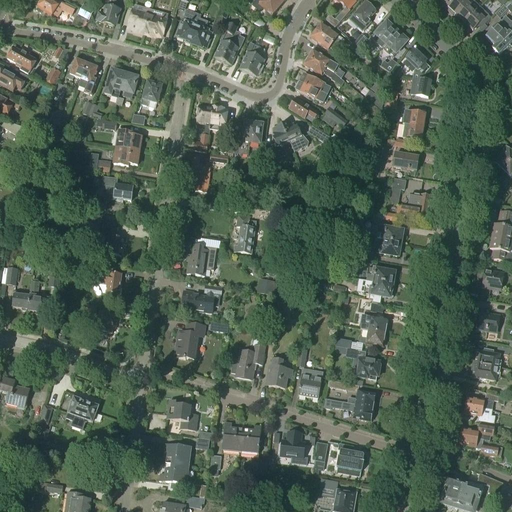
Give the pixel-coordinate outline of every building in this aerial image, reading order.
[(38,8),(36,11),(40,14),(42,11),(52,17),(53,15),(57,18),(62,11),(72,16),(75,10),(66,5),(65,6),(60,4),(59,5),(54,2),(54,3),(48,0),(42,0),(38,8)] [(257,0),(251,7),(259,13),(262,13),(264,11),(272,18),(280,8),(270,0),(257,0)] [(333,0),(339,4),(339,3),(345,9),(335,20),(335,21),(329,16),(324,21),(334,29),(338,24),(339,25),(350,12),(348,11),(355,3),(354,1),(354,0),(333,0)] [(456,0),(439,0),(439,1),(441,2),(439,4),(446,11),(456,0)] [(456,16),(467,5),(471,1),(470,0),(456,0),(446,11),(452,17),(454,15),(456,16)] [(511,0),(509,0),(495,15),(500,20),(508,11),(510,13),(511,11),(511,0)] [(462,26),(475,13),(479,9),(471,1),(467,5),(456,16),(458,18),(456,20),(462,26)] [(367,21),(374,13),(374,14),(375,13),(371,9),(371,8),(368,5),(367,5),(365,4),(364,5),(365,5),(353,18),(359,23),(356,26),(362,32),(370,24),(367,21)] [(91,16),(94,11),(83,6),(81,11),(91,16)] [(115,27),(119,11),(105,7),(103,15),(98,14),(96,22),(102,23),(102,24),(115,27)] [(138,14),(140,8),(135,7),(133,13),(133,12),(128,30),(135,32),(135,33),(144,36),(149,17),(138,14)] [(226,20),(230,11),(223,8),(219,18),(226,20)] [(472,32),(487,17),(479,9),(475,13),(462,26),(469,32),(470,31),(472,32)] [(89,21),(91,16),(81,11),(78,16),(89,21)] [(166,22),(168,16),(151,11),(150,17),(149,17),(144,36),(154,38),(154,37),(162,39),(167,22),(166,22)] [(191,46),(200,20),(201,17),(186,11),(182,23),(178,33),(179,34),(177,39),(185,42),(186,44),(191,46)] [(511,21),(511,24),(506,19),(486,39),(494,48),(492,50),(493,50),(511,30),(511,21)] [(207,46),(212,34),(211,34),(214,26),(200,20),(191,46),(205,51),(206,46),(207,46)] [(223,63),(234,37),(235,33),(233,37),(233,36),(236,28),(228,24),(224,33),(225,33),(221,42),(222,43),(220,48),(219,48),(216,55),(217,56),(215,59),(223,63)] [(375,36),(376,36),(372,40),(376,44),(382,49),(385,46),(397,33),(396,33),(396,31),(393,28),(391,28),(386,24),(375,36)] [(341,50),(345,45),(343,44),(345,42),(321,25),(316,32),(341,50)] [(511,48),(511,47),(511,30),(493,50),(499,56),(509,46),(511,48)] [(341,50),(316,32),(311,39),(328,52),(329,49),(337,55),(341,50)] [(223,63),(230,66),(232,63),(236,56),(235,55),(237,50),(239,51),(244,40),(239,37),(240,35),(236,33),(234,37),(223,63)] [(385,46),(382,49),(392,59),(396,55),(407,43),(403,39),(403,37),(399,34),(398,34),(397,33),(385,46)] [(363,45),(366,40),(361,36),(354,45),(358,48),(362,44),(363,45)] [(365,55),(369,50),(363,45),(362,44),(358,48),(359,49),(358,50),(365,55)] [(260,49),(251,45),(246,54),(248,55),(246,60),(245,60),(242,67),(241,71),(248,75),(260,49)] [(20,53),(13,49),(7,60),(16,65),(16,67),(20,69),(19,71),(28,76),(30,72),(36,62),(28,57),(29,55),(22,51),(20,53)] [(259,76),(263,68),(261,67),(263,61),(262,60),(265,52),(260,49),(248,75),(255,78),(257,75),(259,76)] [(58,60),(62,52),(58,50),(53,57),(58,60)] [(342,80),(345,75),(336,69),(337,68),(331,63),(312,52),(308,59),(336,76),(342,80)] [(414,72),(413,75),(425,77),(425,74),(420,69),(426,63),(420,57),(421,55),(417,52),(416,53),(414,52),(406,61),(416,70),(414,72)] [(336,76),(308,59),(303,67),(322,78),(323,75),(332,81),(331,82),(341,88),(344,83),(341,81),(342,80),(336,76)] [(81,81),(87,65),(76,61),(72,70),(71,70),(67,79),(72,81),(73,78),(81,81)] [(397,65),(392,61),(387,65),(384,62),(380,68),(390,75),(390,74),(397,65)] [(59,74),(62,68),(56,65),(53,70),(52,70),(45,83),(55,89),(59,81),(58,80),(61,75),(59,74)] [(91,97),(98,81),(94,79),(98,70),(87,65),(81,81),(78,87),(85,90),(84,93),(91,97)] [(396,77),(402,69),(397,65),(390,74),(390,75),(396,77)] [(11,77),(1,72),(0,73),(0,89),(0,90),(2,87),(13,93),(16,88),(21,91),(28,78),(14,72),(11,77)] [(112,72),(108,88),(106,87),(104,96),(107,97),(107,98),(110,99),(111,98),(117,99),(118,100),(118,99),(120,92),(125,76),(112,72)] [(414,87),(413,87),(411,97),(428,100),(428,97),(430,97),(430,93),(429,92),(431,83),(424,82),(425,77),(413,75),(413,81),(415,81),(414,87)] [(133,96),(137,79),(125,76),(120,92),(125,93),(123,98),(131,100),(132,95),(133,96)] [(330,99),(333,94),(324,89),(325,87),(303,76),(299,84),(329,98),(329,99),(330,99)] [(161,86),(154,84),(153,85),(148,84),(146,91),(145,91),(142,100),(143,101),(141,106),(147,108),(149,102),(156,104),(161,88),(160,88),(161,86)] [(326,105),(329,99),(329,98),(299,84),(296,92),(323,105),(324,104),(326,105)] [(62,100),(66,88),(59,85),(54,97),(62,100)] [(382,100),(387,94),(376,85),(371,91),(382,100)] [(397,101),(398,93),(388,91),(387,94),(386,99),(397,101)] [(365,98),(365,99),(381,111),(384,103),(370,92),(370,93),(365,98)] [(0,113),(7,117),(13,107),(18,110),(21,104),(9,98),(7,102),(0,98),(0,113)] [(118,100),(117,99),(116,106),(122,108),(124,101),(118,99),(118,100)] [(315,121),(318,116),(296,101),(289,111),(304,121),(307,116),(315,121)] [(396,110),(397,103),(387,102),(386,109),(396,110)] [(89,115),(93,106),(86,104),(82,115),(88,118),(89,115)] [(89,115),(88,118),(94,120),(94,119),(101,121),(103,117),(96,114),(99,108),(93,106),(89,115)] [(209,137),(210,126),(212,111),(200,109),(197,125),(205,126),(203,137),(209,137)] [(224,128),(227,113),(223,112),(223,111),(213,109),(212,111),(210,126),(224,128)] [(325,115),(326,116),(332,121),(343,129),(347,123),(329,109),(325,115)] [(43,124),(45,116),(35,112),(32,120),(43,124)] [(403,126),(405,126),(423,129),(423,128),(425,128),(425,123),(424,123),(425,116),(405,113),(403,126)] [(143,127),(145,118),(134,116),(131,125),(143,127)] [(332,121),(326,116),(322,121),(328,126),(332,121)] [(116,132),(117,123),(104,121),(102,130),(116,132)] [(0,136),(4,130),(19,138),(24,129),(5,122),(2,128),(0,127),(0,136)] [(262,126),(262,124),(254,123),(254,125),(245,124),(243,146),(235,145),(233,155),(248,157),(249,144),(260,145),(262,127),(262,126)] [(290,124),(289,123),(282,127),(289,143),(294,154),(307,148),(308,144),(302,136),(301,137),(297,129),(295,129),(294,127),(293,127),(292,125),(291,126),(290,124)] [(423,129),(405,126),(403,140),(421,143),(421,141),(423,141),(423,136),(422,136),(423,129)] [(285,154),(282,146),(289,143),(282,127),(274,130),(274,131),(275,133),(273,134),(274,136),(273,136),(275,139),(273,140),(277,148),(272,151),(271,154),(265,153),(265,165),(272,166),(273,160),(281,156),(285,154)] [(330,148),(334,142),(312,128),(308,134),(330,148)] [(142,139),(133,138),(133,135),(118,133),(116,150),(123,151),(139,153),(142,139)] [(405,150),(407,142),(397,141),(396,143),(390,142),(389,147),(405,150)] [(206,154),(208,145),(195,143),(193,153),(206,154)] [(230,145),(221,143),(219,155),(227,157),(230,145)] [(370,166),(381,169),(385,147),(375,144),(370,166)] [(364,148),(359,157),(366,162),(372,153),(364,148)] [(504,172),(511,162),(511,148),(506,155),(502,152),(493,162),(504,172)] [(137,167),(139,153),(123,151),(116,150),(114,165),(128,168),(129,165),(137,167)] [(109,173),(111,164),(98,162),(99,156),(91,155),(89,171),(109,173)] [(416,172),(416,171),(418,170),(418,167),(417,165),(418,159),(394,155),(392,168),(416,172)] [(228,158),(212,156),(211,163),(227,165),(228,158)] [(359,158),(350,174),(360,179),(369,164),(360,159),(359,158)] [(207,162),(193,160),(190,185),(196,186),(195,192),(207,194),(208,186),(204,185),(207,162)] [(102,191),(108,192),(106,202),(122,205),(122,202),(131,203),(133,190),(116,187),(117,181),(104,179),(103,187),(102,191)] [(404,192),(406,183),(393,180),(389,203),(398,206),(400,192),(404,192)] [(420,197),(410,196),(408,209),(413,209),(429,212),(431,199),(420,197)] [(494,198),(492,203),(501,206),(503,201),(494,198)] [(106,212),(106,205),(92,203),(91,210),(106,212)] [(428,220),(429,212),(413,209),(408,209),(398,207),(397,212),(402,213),(401,216),(428,220)] [(277,221),(280,214),(271,210),(268,217),(277,221)] [(371,223),(374,216),(363,211),(360,217),(371,223)] [(492,238),(503,240),(511,242),(511,238),(511,229),(511,225),(511,215),(503,214),(502,219),(499,218),(498,225),(499,225),(499,227),(494,226),(492,238)] [(396,223),(397,216),(387,215),(386,221),(396,223)] [(251,256),(255,230),(256,223),(249,222),(249,219),(238,217),(237,228),(240,229),(237,248),(234,247),(233,254),(251,256)] [(125,249),(126,240),(115,239),(116,235),(117,235),(118,228),(119,220),(104,218),(103,227),(108,228),(107,234),(109,234),(107,247),(101,246),(100,254),(106,255),(105,256),(121,258),(122,249),(125,249)] [(403,239),(402,238),(403,232),(385,229),(380,228),(379,233),(377,232),(376,241),(383,242),(400,245),(401,245),(402,244),(402,243),(403,239)] [(511,242),(503,240),(492,238),(490,251),(493,252),(492,261),(511,264),(511,254),(509,254),(511,242)] [(383,242),(376,241),(374,249),(376,250),(376,254),(381,255),(380,255),(398,258),(399,253),(401,252),(401,248),(400,246),(400,245),(383,242)] [(213,272),(216,250),(193,247),(192,258),(189,257),(187,275),(204,278),(205,271),(213,272)] [(362,259),(363,253),(351,251),(350,257),(362,259)] [(359,267),(361,261),(350,259),(349,265),(359,267)] [(269,276),(271,263),(262,262),(260,275),(269,276)] [(91,274),(92,266),(65,263),(64,270),(70,270),(69,279),(79,280),(80,273),(91,274)] [(16,288),(16,283),(18,271),(8,269),(5,287),(6,287),(16,288)] [(394,287),(396,280),(394,280),(395,274),(368,269),(367,275),(366,282),(394,287)] [(59,290),(61,273),(50,272),(48,289),(59,290)] [(501,291),(503,275),(485,272),(482,289),(492,291),(493,289),(501,291)] [(121,276),(109,274),(108,276),(98,274),(96,285),(107,287),(106,296),(104,295),(103,296),(102,296),(101,297),(101,298),(101,299),(101,300),(102,301),(103,301),(103,302),(112,303),(113,297),(119,298),(121,276)] [(30,296),(28,312),(35,313),(35,315),(39,316),(39,314),(41,314),(41,312),(46,313),(48,299),(43,298),(37,297),(39,284),(32,282),(30,296)] [(269,282),(267,295),(274,296),(276,284),(269,282)] [(382,298),(390,299),(391,293),(393,293),(394,287),(366,282),(365,288),(364,295),(369,296),(368,301),(372,302),(371,305),(380,306),(382,298)] [(220,296),(221,289),(206,287),(205,294),(208,295),(207,299),(193,297),(193,294),(184,293),(182,306),(188,307),(187,312),(211,315),(213,300),(212,300),(213,295),(220,296)] [(343,296),(345,289),(335,287),(333,293),(343,296)] [(21,293),(14,292),(12,309),(22,310),(22,312),(26,313),(26,311),(28,311),(28,312),(30,296),(30,298),(20,296),(21,293)] [(266,299),(261,303),(265,308),(270,304),(266,299)] [(96,316),(97,307),(87,306),(85,314),(96,316)] [(113,321),(114,315),(101,313),(100,318),(94,318),(92,333),(101,334),(100,336),(107,337),(107,335),(111,336),(112,330),(114,330),(116,321),(113,321)] [(497,332),(500,318),(479,314),(476,331),(486,333),(486,331),(497,332)] [(387,322),(363,318),(363,323),(369,324),(368,332),(385,335),(385,334),(387,333),(387,330),(386,328),(387,322)] [(211,330),(211,332),(229,334),(229,327),(217,325),(211,325),(211,330)] [(203,338),(204,329),(187,326),(186,336),(178,335),(175,359),(194,361),(197,338),(203,338)] [(274,346),(276,331),(269,329),(267,345),(274,346)] [(366,340),(360,339),(359,344),(382,348),(383,342),(385,341),(386,338),(385,336),(385,335),(368,332),(366,340)] [(350,350),(351,342),(336,340),(335,348),(347,350),(350,350)] [(233,361),(231,375),(236,376),(236,378),(252,381),(254,371),(253,371),(254,365),(262,367),(265,349),(254,347),(253,355),(240,353),(238,362),(233,361)] [(378,378),(380,368),(378,368),(379,363),(365,361),(366,353),(350,350),(347,350),(346,358),(354,359),(353,368),(359,369),(357,378),(368,380),(367,381),(376,383),(376,378),(378,378)] [(303,369),(306,352),(299,351),(296,368),(303,369)] [(498,369),(500,356),(475,352),(472,365),(498,369)] [(283,371),(285,364),(273,362),(271,369),(269,368),(266,387),(285,390),(288,372),(283,371)] [(495,383),(498,369),(472,365),(470,379),(495,383)] [(318,400),(322,379),(323,374),(303,371),(298,397),(318,400)] [(24,410),(30,391),(14,387),(15,383),(4,380),(0,393),(7,396),(5,405),(24,410)] [(357,394),(358,388),(328,382),(327,389),(357,394)] [(348,400),(348,405),(373,409),(374,403),(375,402),(375,399),(375,398),(375,396),(358,393),(356,401),(348,400)] [(492,411),(493,405),(484,403),(485,401),(467,398),(465,407),(486,410),(488,411),(492,411)] [(92,424),(98,408),(73,399),(66,420),(73,422),(71,427),(82,431),(85,421),(92,424)] [(371,417),(373,409),(348,405),(325,401),(324,410),(330,411),(331,409),(342,411),(354,413),(353,420),(370,423),(370,422),(372,421),(372,418),(371,417)] [(196,433),(198,417),(190,415),(191,408),(176,405),(177,403),(169,402),(166,421),(181,423),(180,431),(196,433)] [(48,426),(53,409),(44,407),(39,424),(36,437),(47,440),(49,432),(45,431),(46,426),(48,426)] [(486,419),(488,411),(486,410),(465,407),(464,415),(486,419)] [(240,454),(243,431),(232,430),(232,425),(225,424),(223,452),(240,454)] [(497,431),(498,428),(492,427),(486,426),(480,425),(478,432),(461,429),(460,437),(483,442),(489,443),(490,438),(493,438),(494,430),(497,431)] [(259,456),(261,428),(254,427),(254,432),(243,431),(240,454),(259,456)] [(199,440),(209,441),(213,441),(214,435),(200,433),(199,440)] [(286,435),(285,444),(280,444),(278,458),(301,461),(303,446),(298,446),(299,437),(286,435)] [(500,459),(501,454),(502,449),(498,449),(498,448),(482,446),(483,442),(460,437),(458,446),(476,449),(475,450),(481,451),(480,455),(500,459)] [(208,452),(209,441),(199,440),(197,439),(196,450),(208,452)] [(316,444),(314,462),(324,464),(328,446),(316,444)] [(189,468),(192,449),(164,446),(163,453),(168,454),(166,465),(189,468)] [(337,469),(336,474),(360,479),(361,474),(361,473),(362,473),(364,463),(363,463),(364,458),(364,457),(363,457),(363,456),(362,456),(353,454),(352,454),(353,450),(353,449),(353,448),(352,448),(339,446),(341,447),(340,452),(339,458),(338,458),(336,468),(336,469),(337,469)] [(220,472),(221,458),(212,457),(210,471),(220,472)] [(257,475),(266,476),(268,463),(258,462),(257,475)] [(21,474),(24,465),(18,463),(15,471),(21,474)] [(187,486),(189,468),(166,465),(165,476),(160,476),(159,483),(187,486)] [(489,488),(491,481),(479,475),(477,484),(469,481),(467,486),(463,485),(460,495),(462,496),(459,507),(472,511),(474,505),(478,506),(484,486),(489,488)] [(459,507),(462,496),(460,495),(463,485),(443,479),(440,490),(443,491),(442,496),(446,498),(444,502),(459,507)] [(335,491),(336,484),(321,481),(320,488),(335,491)] [(500,495),(502,485),(491,481),(489,488),(497,490),(496,494),(500,495)] [(62,495),(63,487),(33,483),(32,489),(47,491),(46,493),(62,495)] [(511,502),(511,489),(503,486),(501,495),(500,495),(500,498),(511,502)] [(499,502),(500,498),(500,495),(496,494),(497,490),(489,488),(487,494),(493,496),(492,500),(499,502)] [(353,511),(357,496),(336,493),(332,511),(353,511)] [(89,511),(90,502),(84,501),(85,497),(67,494),(64,511),(89,511)] [(186,508),(163,504),(162,511),(185,511),(186,508),(202,510),(202,507),(204,507),(205,501),(187,498),(186,508)]
